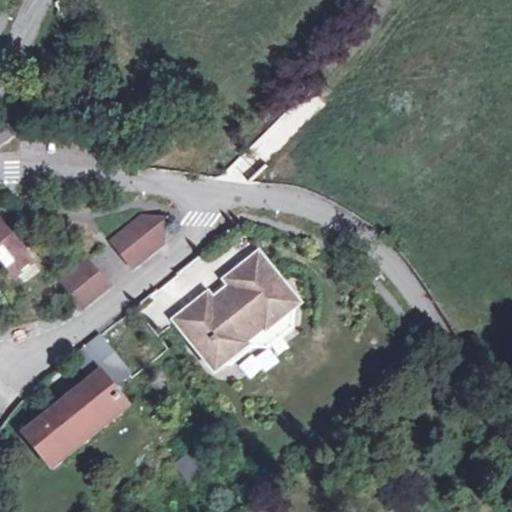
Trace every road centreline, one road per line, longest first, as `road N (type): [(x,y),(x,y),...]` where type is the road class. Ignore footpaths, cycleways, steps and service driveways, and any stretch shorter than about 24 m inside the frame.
road 1 (residential): [(224,189),(308,204),(372,240),(425,309),(511,464)]
road 2 (residential): [(30,348),(117,305),(198,231),(224,189)]
road 3 (residential): [(0,172),(224,189)]
